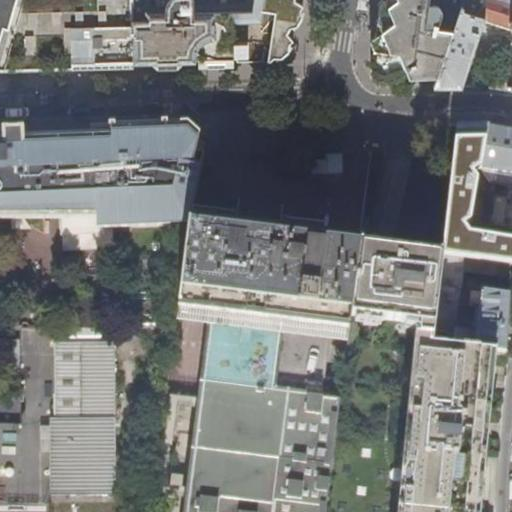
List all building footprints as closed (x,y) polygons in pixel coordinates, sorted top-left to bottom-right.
[(134,64),(131,0),(0,0),(0,67),(43,66),(106,64),(134,64)] [(293,40),(301,0),(266,0),(264,20),(199,20),(199,8),(198,0),(131,0),(134,64),(248,62),(276,62),(286,50),(293,40)] [(264,20),(266,0),(245,0),(244,9),(199,8),(199,20),(264,20)] [(369,43),(372,49),(371,59),(370,66),(381,79),(405,69),(408,78),(418,78),(429,77),(438,77),(462,0),(379,0),(374,41),(369,43)] [(511,0),(462,0),(438,77),(435,87),(460,87),(483,19),(511,28),(511,88),(511,90),(511,0)] [(192,201),(204,152),(208,134),(196,124),(92,129),(92,140),(84,140),(34,142),(24,142),(23,132),(10,132),(0,132),(0,215),(92,214),(93,228),(176,225),(192,201)] [(471,224),(476,180),(472,173),(483,168),(487,126),(483,126),(457,126),(454,161),(442,255),(442,256),(511,264),(511,241),(470,236),(465,229),(471,224)] [(511,174),(511,130),(490,126),(487,126),(483,168),(484,170),(511,174)] [(511,235),(511,185),(490,181),(489,181),(487,195),(492,196),(489,226),(503,228),(502,235),(511,235)] [(325,511),(339,400),(273,391),(281,322),(347,332),(358,243),(187,221),(178,308),(211,312),(186,511),(325,511)] [(472,511),(481,434),(490,352),(432,344),(442,256),(442,255),(382,246),(370,245),(358,243),(347,332),(339,400),(325,511),(472,511)] [(455,333),(462,274),(505,280),(505,277),(511,278),(511,264),(442,256),(432,344),(490,352),(506,354),(508,296),(480,294),(477,316),(475,317),(475,318),(473,331),(474,333),(476,336),(455,333)] [(18,329),(19,339),(6,340),(6,376),(19,376),(19,356),(49,356),(48,329),(18,329)] [(109,493),(109,342),(50,343),(50,418),(45,418),(46,494),(109,493)] [(182,423),(183,395),(166,395),(165,422),(182,423)]
